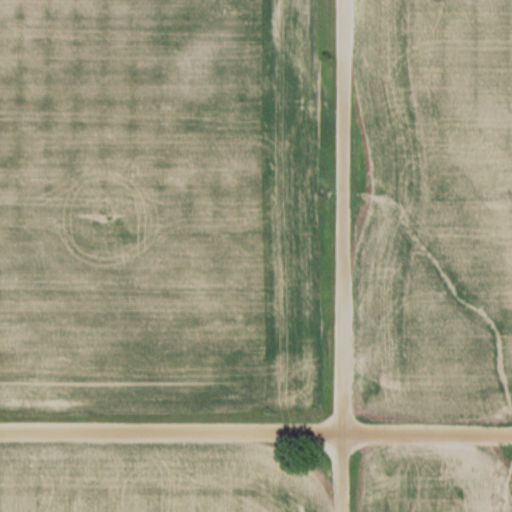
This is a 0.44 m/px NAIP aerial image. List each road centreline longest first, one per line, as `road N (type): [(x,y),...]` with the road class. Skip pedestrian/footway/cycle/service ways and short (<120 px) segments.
road 1 (residential): [(339,511),(345,0)]
road 2 (residential): [(0,433),(511,435)]
